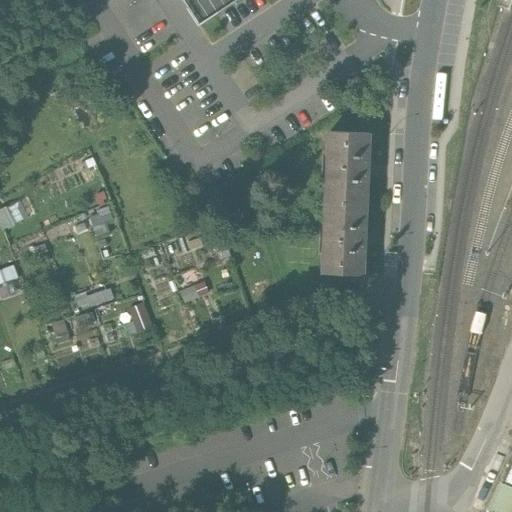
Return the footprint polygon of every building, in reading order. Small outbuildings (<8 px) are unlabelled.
[(179,0),(198,28),(241,0),(179,0)] [(325,138),(325,207),(368,207),(369,139),(325,138)] [(368,207),(325,207),(323,279),(367,280),(368,207)] [(151,252),(150,306),(180,306),(181,291),(215,292),(215,311),(227,311),(227,290),(212,289),(212,264),(157,264),(157,252),(151,252)] [(0,267),(0,282),(17,279),(14,264),(0,267)] [(78,308),(111,300),(107,284),(74,292),(78,308)] [(511,511),(511,457),(487,511),(511,511)]
